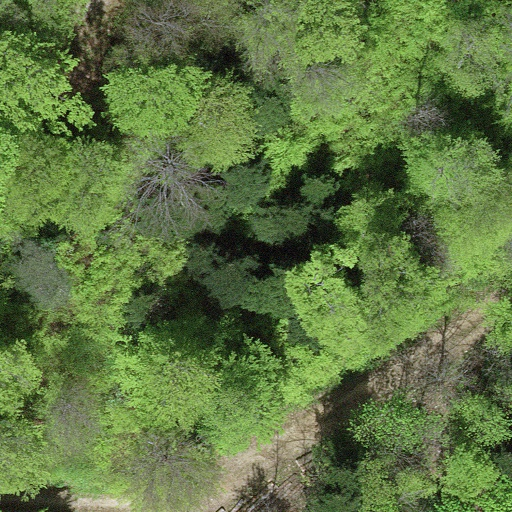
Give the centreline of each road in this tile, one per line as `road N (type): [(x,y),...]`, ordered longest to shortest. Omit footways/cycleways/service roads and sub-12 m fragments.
road 1 (track): [(511,186),(245,484)]
road 2 (track): [(198,511),(511,311)]
